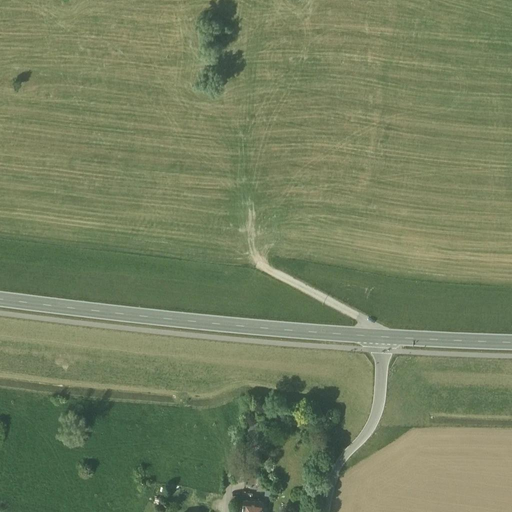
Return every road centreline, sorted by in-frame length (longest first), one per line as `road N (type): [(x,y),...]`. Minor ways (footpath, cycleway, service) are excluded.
road 1 (secondary): [(382,333),(0,294)]
road 2 (unclassified): [(382,333),(378,408),(330,484),(326,511)]
road 3 (track): [(382,333),(256,264)]
road 4 (secondary): [(511,339),(382,333)]
